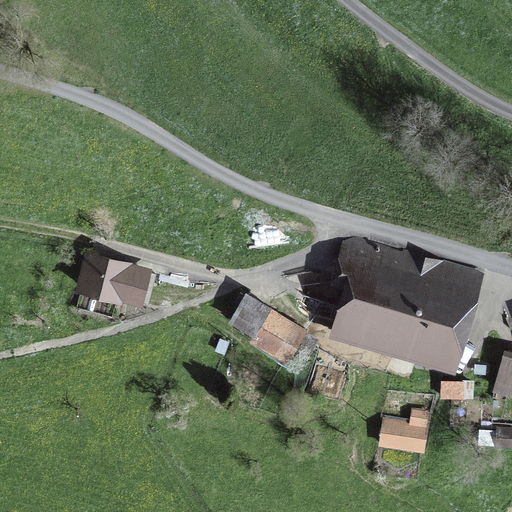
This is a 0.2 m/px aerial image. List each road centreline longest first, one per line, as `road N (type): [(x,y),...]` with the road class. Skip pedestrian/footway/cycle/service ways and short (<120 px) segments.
road 1 (unclassified): [(0,70),(122,112),(267,195),(511,267)]
road 2 (track): [(0,220),(236,276),(306,256),(339,218)]
road 3 (track): [(346,0),(511,111)]
